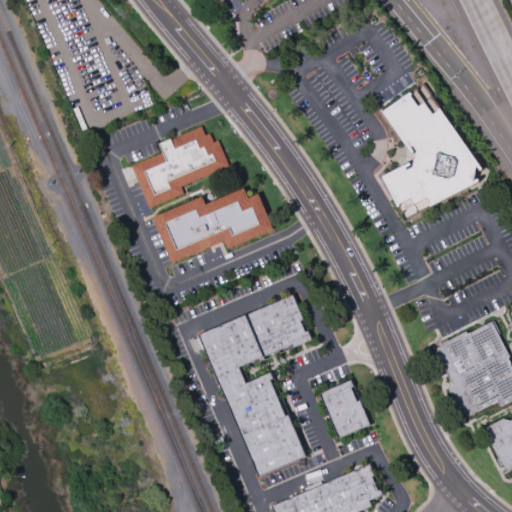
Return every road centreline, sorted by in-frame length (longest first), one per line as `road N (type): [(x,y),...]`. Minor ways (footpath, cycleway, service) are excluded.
road 1 (tertiary): [(140,0),(286,183),(367,324),(413,443),(468,511)]
road 2 (tertiary): [(492,511),(435,444),(379,307),(328,210),(165,0)]
road 3 (motorway): [(399,0),(511,148)]
